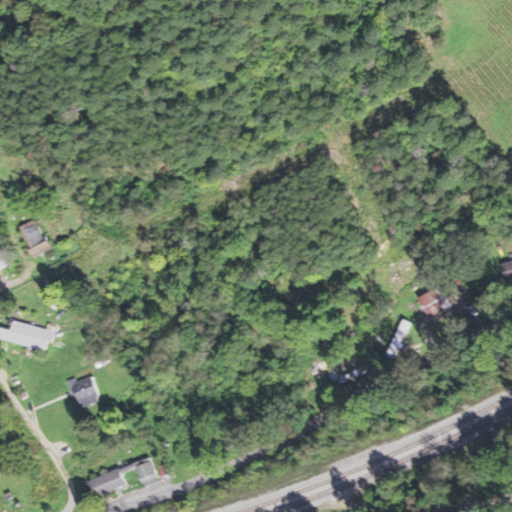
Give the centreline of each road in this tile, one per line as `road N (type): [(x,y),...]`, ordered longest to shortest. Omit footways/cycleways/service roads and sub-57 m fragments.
road 1 (residential): [(105,511),(300,432),(370,387),(511,321)]
road 2 (residential): [(295,511),(348,495),(511,415)]
